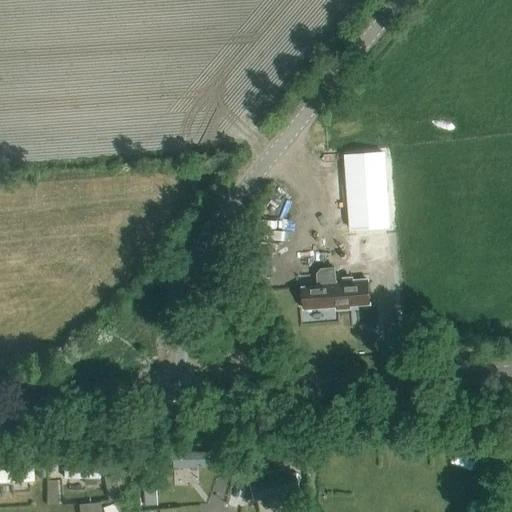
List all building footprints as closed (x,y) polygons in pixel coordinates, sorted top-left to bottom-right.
[(353,226),(392,223),(385,149),(347,153),(353,226)] [(347,247),(379,247),(379,237),(347,236),(347,247)] [(348,262),(385,260),(384,247),(347,249),(348,262)] [(317,277),(318,287),(303,288),(304,309),(339,306),(338,295),(369,293),(368,277),(335,280),(335,272),(321,273),(317,277)] [(288,474),(249,483),(252,497),(291,488),(288,474)]
